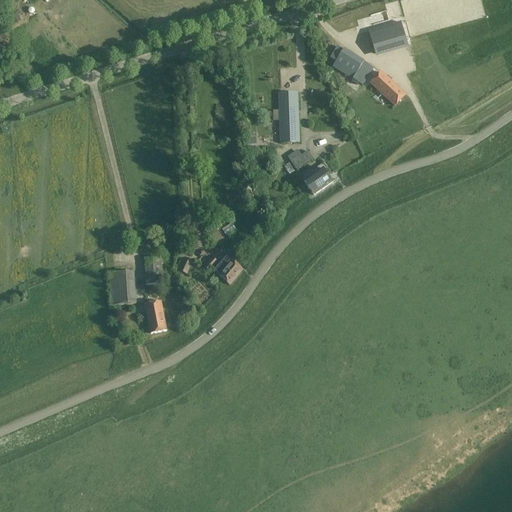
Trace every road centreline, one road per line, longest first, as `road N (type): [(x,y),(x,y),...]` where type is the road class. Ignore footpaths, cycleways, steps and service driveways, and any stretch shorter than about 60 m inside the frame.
road 1 (tertiary): [(0,433),(182,356),(225,320),(300,226),(334,201),(457,150),(511,115)]
road 2 (tertiary): [(0,107),(339,0)]
